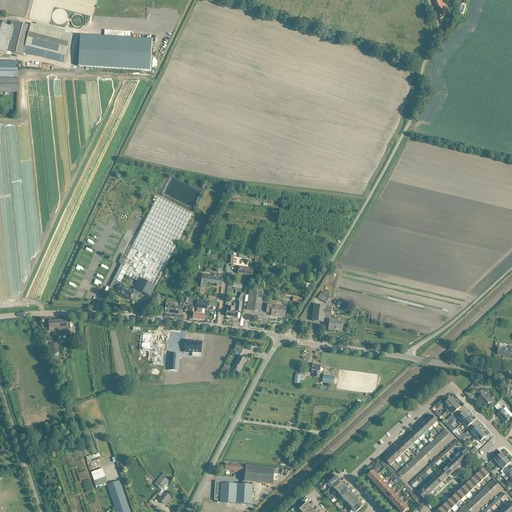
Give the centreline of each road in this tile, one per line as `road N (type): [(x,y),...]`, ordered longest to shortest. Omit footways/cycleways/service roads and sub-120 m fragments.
road 1 (unclassified): [(284,339),(391,157),(436,28),(430,0)]
road 2 (unclassified): [(279,338),(97,315),(0,317)]
road 3 (unclassified): [(188,511),(279,338)]
road 4 (residential): [(375,509),(351,477),(454,388)]
road 5 (unclassified): [(404,357),(511,269)]
road 6 (unclassified): [(41,511),(0,385)]
road 7 (unclassified): [(404,357),(284,339)]
